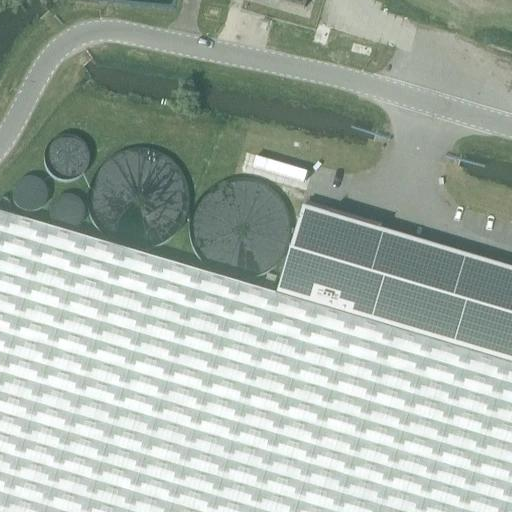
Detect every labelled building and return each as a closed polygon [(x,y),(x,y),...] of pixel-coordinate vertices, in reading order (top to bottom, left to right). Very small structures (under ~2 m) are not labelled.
[(269,0),(303,10),(306,0),(269,0)] [(51,175),(56,180),(63,184),(74,185),(81,182),(89,175),(92,167),(93,159),(90,151),(87,146),(80,141),(75,139),(67,139),(59,141),(53,146),(49,152),(47,160),(47,168),(51,175)] [(93,214),(104,234),(120,246),(141,251),(159,248),(176,238),(189,220),(193,196),(187,175),(175,162),(167,156),(150,150),(126,152),(106,164),(98,175),(91,193),(93,214)] [(245,153),(240,172),(298,189),(304,170),(245,153)] [(16,203),(21,211),(27,214),(33,216),(39,215),(46,211),(49,206),(51,200),(51,193),(49,188),(45,183),(39,180),(35,179),(28,180),(23,182),(18,187),(16,191),(15,197),(16,203)] [(190,247),(202,267),(218,279),(239,284),(257,281),(274,271),(287,253),(291,227),(285,208),(273,194),(265,188),(248,182),(224,184),(204,196),(195,208),(189,226),(190,247)] [(53,218),(59,226),(65,229),(71,230),(77,229),(84,225),(88,220),(90,214),(89,208),(87,202),(83,197),(77,194),(73,193),(66,194),(60,196),(56,201),(54,205),(52,212),(53,218)] [(3,200),(1,201),(0,201),(0,211),(1,212),(3,214),(6,214),(8,213),(10,212),(12,210),(13,208),(13,205),(12,203),(10,201),(8,200),(6,199),(3,200)] [(511,272),(302,210),(276,298),(511,368),(511,272)] [(511,511),(511,368),(276,298),(0,216),(0,511),(511,511)]
